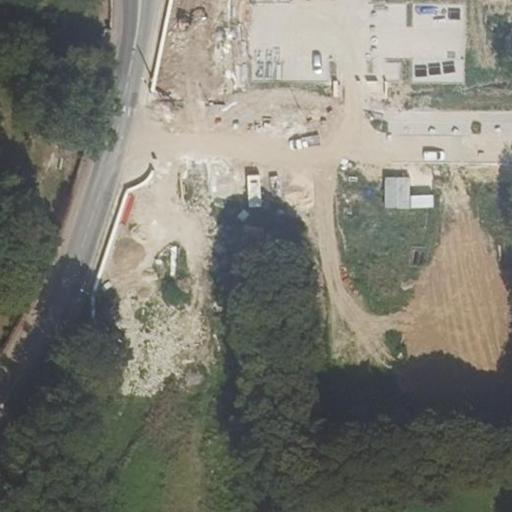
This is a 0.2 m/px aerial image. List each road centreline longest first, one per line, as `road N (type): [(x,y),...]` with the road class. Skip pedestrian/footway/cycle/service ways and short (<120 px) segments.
road 1 (residential): [(511,149),(124,150)]
road 2 (tertiary): [(0,411),(55,317),(124,150)]
road 3 (tertiary): [(124,150),(140,0)]
